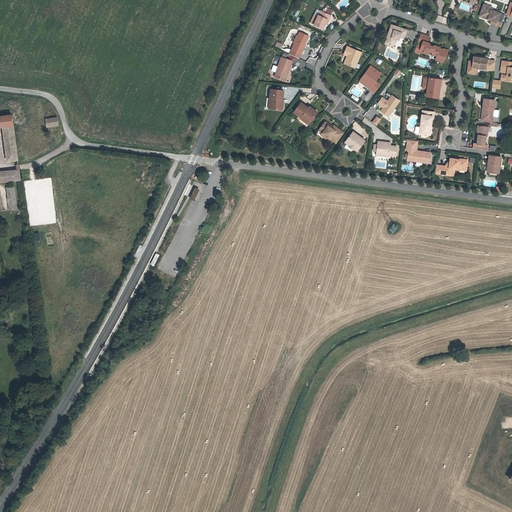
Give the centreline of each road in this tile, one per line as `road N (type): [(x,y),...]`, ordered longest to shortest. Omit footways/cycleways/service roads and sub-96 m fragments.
road 1 (unclassified): [(0,89),(52,98),(78,143),(511,200)]
road 2 (residential): [(347,110),(320,88),(320,61),(370,5),(462,37)]
